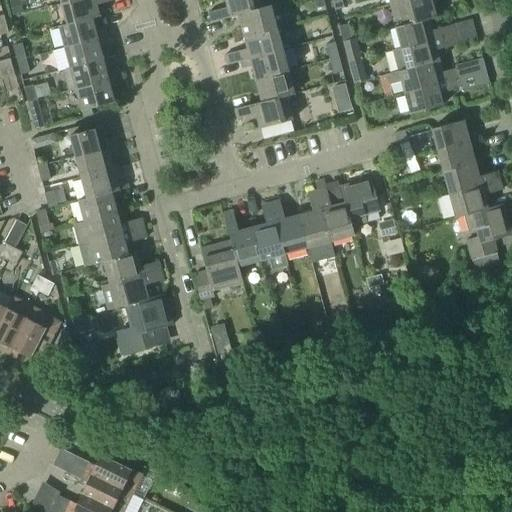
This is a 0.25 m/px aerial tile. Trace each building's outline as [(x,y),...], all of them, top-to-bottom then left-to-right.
[(19,0),(17,0),(8,2),(12,15),(23,12),(19,0)] [(79,0),(61,5),(67,24),(60,26),(60,28),(93,20),(92,17),(98,16),(95,5),(112,0),(79,0)] [(262,9),(259,0),(225,0),(228,8),(210,13),(212,23),(238,16),(262,9)] [(312,0),(315,10),(322,8),(320,0),(312,0)] [(340,0),(330,0),(334,12),(343,9),(340,0)] [(433,14),(428,0),(399,0),(388,3),(392,21),(399,19),(400,23),(433,14)] [(262,9),(238,16),(244,39),(276,30),(270,7),(262,9)] [(433,14),(400,23),(401,26),(393,29),(399,50),(453,36),(450,27),(428,32),(426,22),(434,20),(433,14)] [(96,33),(93,20),(60,28),(66,48),(108,37),(106,30),(96,33)] [(341,42),(350,40),(346,25),(337,27),(341,42)] [(276,30),(244,39),(247,49),(226,55),(229,65),(250,59),(282,51),(276,30)] [(220,36),(200,41),(202,50),(222,45),(220,36)] [(453,36),(399,50),(391,52),(397,73),(436,62),(433,52),(455,46),(453,36)] [(110,44),(108,37),(66,48),(71,69),(104,61),(100,47),(110,44)] [(353,39),(350,40),(341,42),(347,63),(358,60),(353,39)] [(15,61),(25,59),(21,44),(11,46),(15,61)] [(329,61),(336,59),(332,44),(324,46),(329,61)] [(288,73),(282,51),(250,59),(256,82),(288,73)] [(25,59),(15,61),(19,76),(29,73),(25,59)] [(336,59),(329,61),(332,75),(340,73),(336,59)] [(364,81),(358,60),(347,63),(352,84),(358,82),(364,81)] [(436,62),(397,73),(386,76),(389,86),(400,84),(402,94),(483,72),(480,60),(452,67),(453,70),(432,76),(429,65),(436,63),(436,62)] [(104,61),(71,69),(65,71),(70,93),(77,91),(119,79),(117,71),(107,74),(104,61)] [(8,69),(0,71),(0,81),(10,78),(8,69)] [(483,72),(402,94),(408,115),(439,106),(437,96),(458,90),(459,92),(487,85),(483,72)] [(288,73),(256,82),(262,103),(236,110),(237,111),(286,98),(294,96),(288,73)] [(121,86),(119,79),(77,91),(83,111),(115,102),(111,88),(121,86)] [(361,91),(358,82),(352,84),(355,93),(361,91)] [(345,93),(346,93),(344,84),(330,88),(332,96),(332,97),(345,93)] [(27,103),(37,100),(33,86),(23,88),(27,103)] [(292,121),(286,98),(237,111),(239,119),(256,114),(261,129),(263,140),(293,133),(289,121),(292,121)] [(41,115),(37,100),(27,103),(31,118),(41,115)] [(436,152),(477,141),(474,133),(465,136),(461,122),(430,130),(436,152)] [(76,159),(118,148),(115,139),(106,142),(102,128),(90,132),(88,125),(69,131),(70,137),(76,159)] [(477,141),(436,152),(441,173),(473,165),(469,150),(479,148),(477,141)] [(404,160),(413,157),(408,143),(399,146),(404,160)] [(119,154),(118,148),(76,159),(81,179),(114,170),(110,156),(119,154)] [(413,157),(404,160),(410,175),(419,172),(413,157)] [(41,183),(50,180),(45,165),(37,167),(41,183)] [(477,177),(473,165),(441,173),(447,196),(498,183),(495,172),(477,177)] [(114,170),(81,179),(87,199),(119,190),(128,187),(126,180),(117,182),(114,170)] [(350,220),(352,227),(365,224),(363,216),(381,211),(372,179),(340,188),(344,204),(349,220),(350,220)] [(314,183),(317,192),(326,189),(324,180),(314,183)] [(498,183),(447,196),(454,220),(464,218),(502,206),(502,205),(485,210),(482,196),(500,191),(498,183)] [(430,190),(434,211),(447,209),(443,188),(430,190)] [(326,189),(317,192),(329,242),(354,235),(352,227),(350,220),(349,220),(344,204),(331,208),(326,189)] [(44,194),(48,209),(58,206),(57,205),(65,203),(61,190),(53,192),(44,194)] [(119,190),(87,199),(78,201),(84,223),(116,214),(112,199),(121,196),(119,190)] [(313,213),(298,217),(307,248),(329,242),(317,192),(308,194),(313,213)] [(280,202),(270,204),(283,254),(307,248),(298,217),(285,220),(280,202)] [(283,254),(270,204),(261,207),(266,225),(252,229),(260,260),(283,254)] [(511,236),(502,206),(464,218),(468,232),(474,230),(477,240),(465,243),(470,262),(495,255),(492,242),(511,236)] [(48,225),(44,210),(35,213),(39,228),(48,225)] [(116,214),(84,223),(73,226),(79,246),(143,230),(140,218),(119,224),(116,214)] [(260,260),(252,229),(239,232),(234,214),(224,217),(230,242),(242,283),(243,283),(239,266),(260,260)] [(382,238),(396,234),(392,218),(387,220),(387,222),(378,225),(382,238)] [(145,237),(143,230),(79,246),(85,267),(95,264),(127,256),(124,243),(145,237)] [(200,250),(206,271),(193,274),(203,310),(214,298),(213,291),(242,283),(230,242),(200,250)] [(0,257),(7,261),(13,249),(5,244),(0,253),(0,257)] [(13,249),(7,261),(15,265),(22,253),(13,249)] [(136,254),(127,256),(95,264),(99,279),(108,277),(110,286),(161,273),(158,262),(139,267),(136,254)] [(161,273),(110,286),(102,288),(108,311),(125,307),(125,305),(148,298),(145,286),(163,281),(161,273)] [(38,293),(45,280),(36,276),(30,288),(38,293)] [(368,280),(370,289),(378,286),(385,285),(382,276),(368,280)] [(53,284),(45,280),(38,293),(47,297),(53,284)] [(125,305),(125,307),(132,333),(115,336),(121,356),(154,347),(149,332),(174,325),(166,293),(148,298),(125,305)] [(11,298),(6,309),(0,320),(0,343),(1,344),(0,346),(0,350),(6,354),(30,308),(11,298)] [(367,316),(374,314),(370,298),(362,301),(367,316)] [(30,308),(6,354),(15,359),(18,353),(29,359),(50,319),(30,308)] [(89,315),(73,320),(77,335),(93,331),(89,315)] [(289,318),(294,339),(304,337),(299,316),(289,318)] [(231,353),(227,338),(214,342),(218,356),(231,353)] [(260,340),(262,349),(262,350),(270,348),(270,347),(267,338),(260,340)] [(76,456),(72,464),(131,494),(141,474),(100,453),(93,465),(76,456)] [(121,511),(131,494),(72,464),(68,473),(85,482),(80,492),(119,511),(121,511)] [(57,495),(53,503),(70,511),(119,511),(80,492),(74,504),(57,495)] [(70,511),(53,503),(48,511),(49,511),(70,511)]
